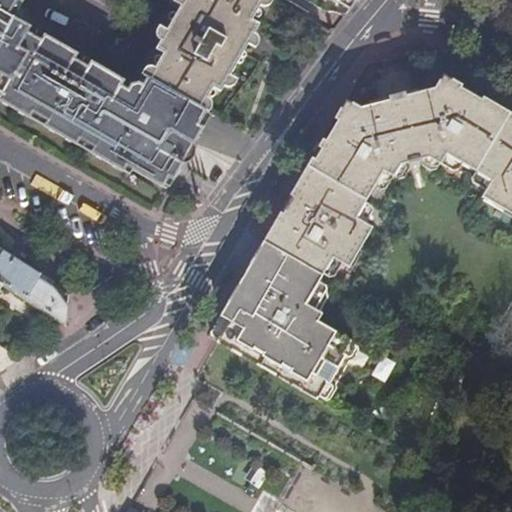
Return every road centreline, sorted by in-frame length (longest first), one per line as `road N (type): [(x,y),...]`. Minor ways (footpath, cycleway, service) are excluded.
road 1 (residential): [(91,435),(120,415),(227,221)]
road 2 (residential): [(227,221),(270,149),(367,22)]
road 3 (residential): [(132,220),(151,269),(152,309),(34,391)]
road 4 (residential): [(0,143),(132,220)]
road 5 (residential): [(367,22),(424,18),(511,40)]
